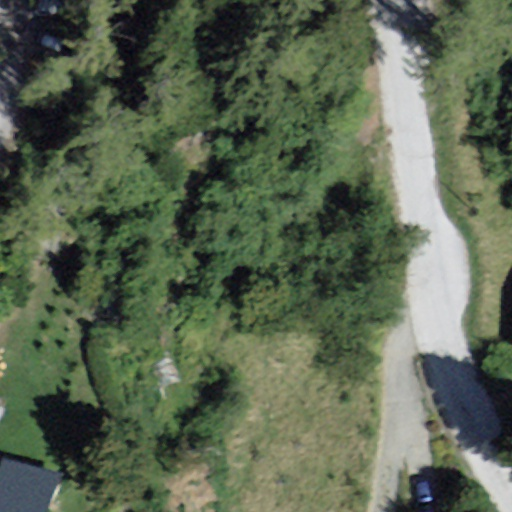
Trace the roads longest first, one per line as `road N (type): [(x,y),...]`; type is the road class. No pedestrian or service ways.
road 1 (residential): [(511,503),(452,400),(435,346),(372,0)]
road 2 (residential): [(13,0),(36,85),(0,154)]
